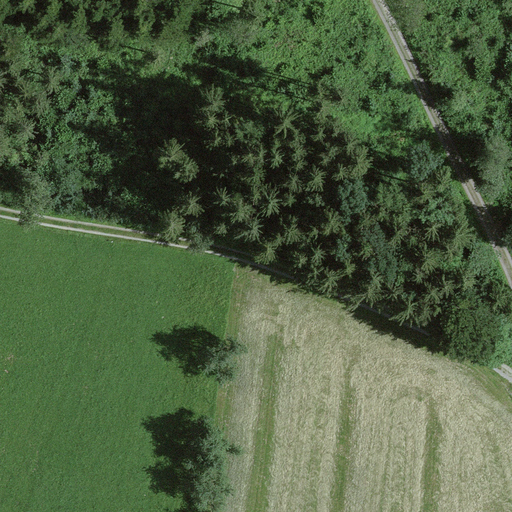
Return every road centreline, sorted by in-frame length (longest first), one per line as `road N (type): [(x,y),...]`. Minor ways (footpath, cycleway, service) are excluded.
road 1 (track): [(0,209),(231,251),(469,349)]
road 2 (track): [(511,280),(381,0)]
